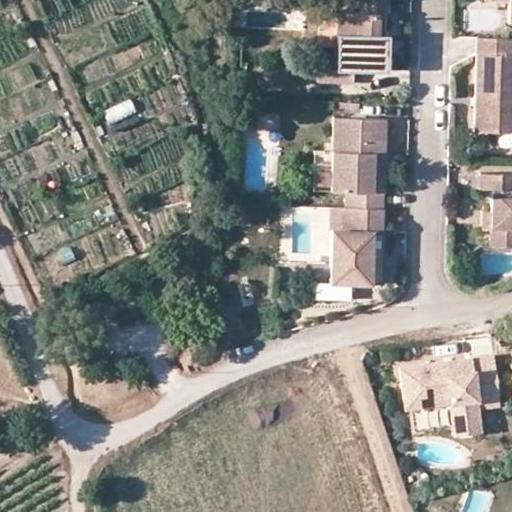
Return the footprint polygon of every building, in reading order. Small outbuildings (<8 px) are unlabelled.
[(389,0),(357,0),(357,10),(338,9),(335,67),(318,66),(318,79),(353,80),(354,68),(386,69),(388,38),(381,38),(381,27),(383,12),(389,12),(389,0)] [(315,13),(314,38),(327,38),(328,13),(315,13)] [(511,38),(476,37),(473,131),(511,132),(511,38)] [(318,66),(308,66),(308,79),(318,79),(318,66)] [(383,115),(332,115),(332,187),(346,188),(346,205),(381,205),(382,187),(370,188),(371,150),(382,151),(383,115)] [(382,151),(371,150),(370,188),(382,187),(382,151)] [(492,191),(491,213),(490,232),(490,244),(511,245),(511,172),(482,171),(481,190),(492,191)] [(370,278),(369,263),(370,228),(381,228),(381,205),(346,205),(331,205),(330,259),(330,278),(370,278)] [(482,231),(490,232),(491,213),(484,212),(482,231)] [(369,263),(380,264),(381,228),(370,228),(369,263)] [(494,405),(494,354),(399,356),(399,397),(445,397),(445,429),(473,429),(472,405),(494,405)] [(410,408),(411,429),(441,427),(440,406),(410,408)]
